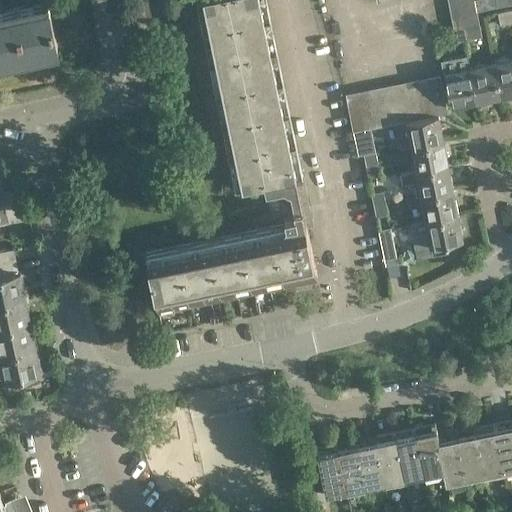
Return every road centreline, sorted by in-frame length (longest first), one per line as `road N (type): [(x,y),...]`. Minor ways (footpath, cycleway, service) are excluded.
road 1 (residential): [(90,387),(34,116)]
road 2 (residential): [(298,351),(317,417),(511,377)]
road 3 (residential): [(298,351),(406,313),(503,258)]
road 4 (residential): [(90,387),(298,351)]
road 5 (residential): [(34,116),(106,99),(120,80),(108,0)]
road 6 (residential): [(503,258),(480,137),(511,131)]
road 7 (residential): [(90,387),(40,429),(58,511)]
road 8 (residential): [(131,511),(90,387)]
